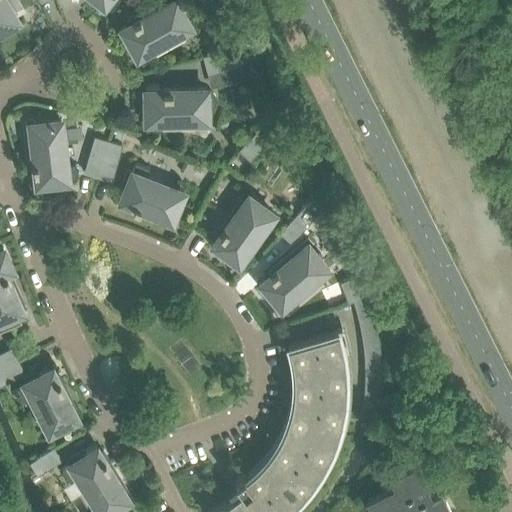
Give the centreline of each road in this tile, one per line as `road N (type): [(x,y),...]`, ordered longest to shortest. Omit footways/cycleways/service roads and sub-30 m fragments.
road 1 (residential): [(23,219),(118,237),(172,258),(224,298),(253,343),(255,384),(239,416),(150,445),(101,394),(68,330)]
road 2 (secondary): [(305,0),(511,420)]
road 3 (residential): [(41,75),(52,96),(74,104),(96,97),(109,65),(97,44),(75,36),(53,43),(41,63)]
